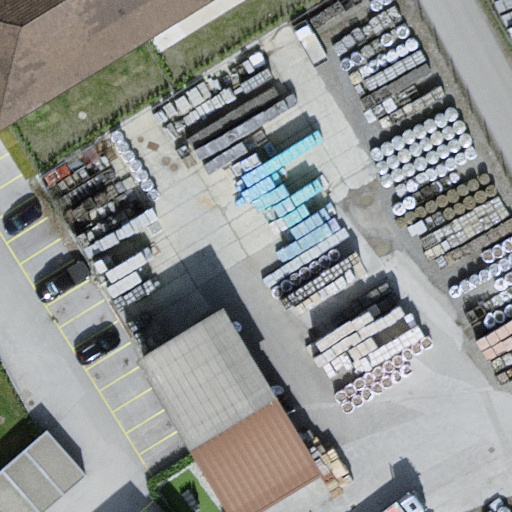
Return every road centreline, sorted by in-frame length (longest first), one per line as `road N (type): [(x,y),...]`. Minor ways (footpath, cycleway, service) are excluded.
road 1 (unknown): [(121,511),(153,474),(155,451),(136,408),(0,202)]
road 2 (residential): [(442,0),(511,131)]
